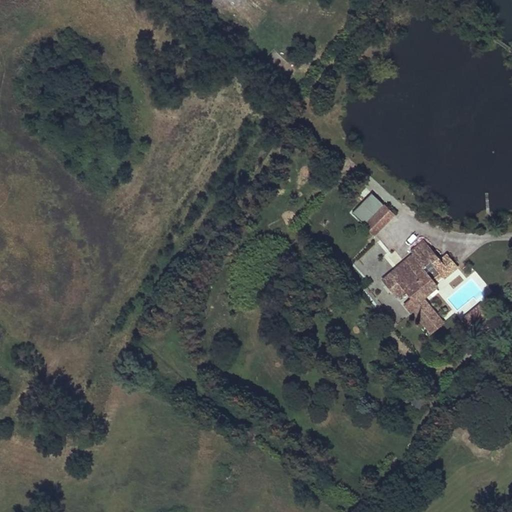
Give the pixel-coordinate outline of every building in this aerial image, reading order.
[(383,204),(363,224),(372,233),(392,213),(383,204)] [(440,258),(438,256),(421,239),(410,250),(411,251),(401,261),(404,265),(385,283),(396,294),(403,288),(411,297),(404,304),(413,314),(415,313),(431,330),(439,322),(419,300),(421,299),(435,285),(431,281),(440,272),(433,265),(440,258)] [(441,252),(438,256),(440,258),(433,265),(440,272),(431,281),(435,285),(436,287),(456,267),(441,252)] [(404,265),(401,261),(382,280),(385,283),(404,265)] [(441,320),(421,299),(419,300),(439,322),(441,320)] [(479,303),(472,309),(476,314),(483,308),(479,303)] [(476,314),(472,309),(462,318),(472,330),(490,315),(483,308),(476,314)]
